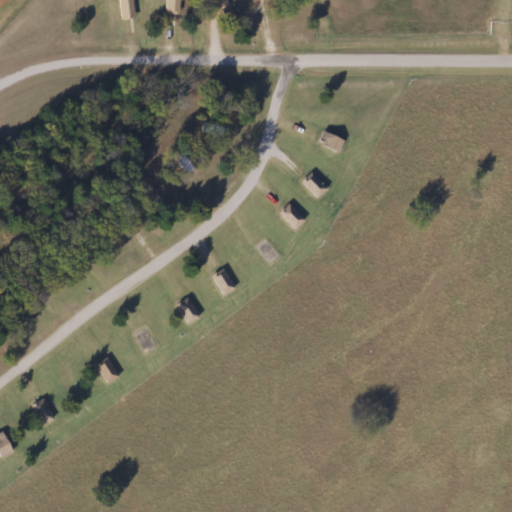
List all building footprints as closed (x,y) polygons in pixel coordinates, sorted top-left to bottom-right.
[(114,0),(117,20),(131,19),(129,0),(114,0)] [(175,15),(175,0),(161,0),(161,14),(175,15)] [(209,0),(210,10),(225,9),(224,0),(209,0)] [(342,141),(320,131),(314,144),(336,154),(342,141)] [(324,188),(307,173),(298,183),(314,199),(324,188)] [(275,213),(292,230),(301,220),(285,204),(275,213)] [(231,290),(221,269),(208,275),(219,296),(231,290)] [(196,317),(183,298),(171,306),(184,325),(196,317)] [(104,384),(115,377),(103,357),(92,364),(104,384)] [(49,421),(40,399),(26,404),(36,426),(49,421)] [(0,456),(9,451),(0,435),(0,456)]
